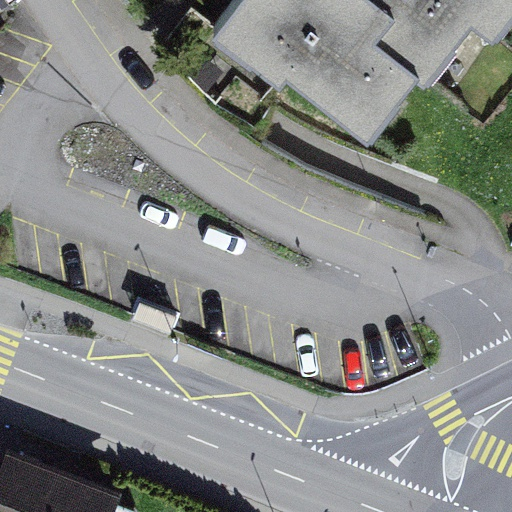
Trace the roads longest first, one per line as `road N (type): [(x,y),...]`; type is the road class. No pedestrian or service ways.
road 1 (residential): [(511,329),(458,286),(253,207),(170,146),(96,71),(46,0)]
road 2 (primary): [(378,511),(0,362)]
road 3 (secondary): [(511,400),(467,444),(441,511)]
